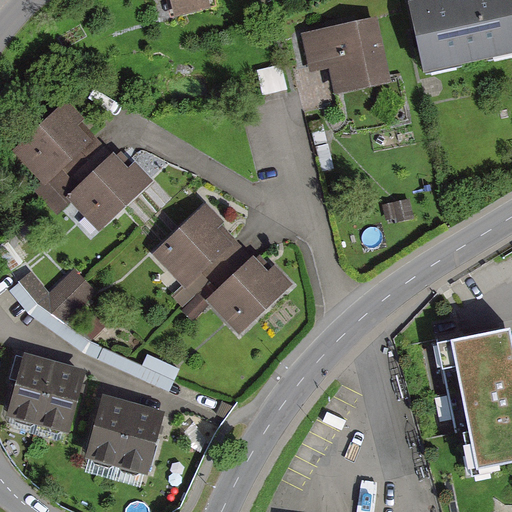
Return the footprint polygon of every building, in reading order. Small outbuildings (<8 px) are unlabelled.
[(173,0),(177,14),(216,4),(214,0),(173,0)] [(511,18),(508,0),(444,0),(416,6),(429,66),(511,48),(511,18)] [(371,24),(307,38),(314,68),(333,64),(338,89),(384,79),(371,24)] [(44,177),(90,138),(65,109),(19,149),(44,177)] [(143,184),(116,156),(73,197),(100,225),(143,184)] [(206,211),(159,254),(185,282),(232,239),(206,211)] [(253,261),(213,298),(241,328),(281,291),(253,261)] [(77,310),(95,289),(74,270),(55,291),(77,310)] [(447,343),(472,470),(511,461),(511,337),(511,331),(447,343)] [(140,377),(173,390),(181,369),(149,356),(140,377)] [(53,367),(25,360),(10,413),(38,421),(53,367)] [(81,375),(53,367),(38,421),(66,429),(81,375)] [(160,416),(106,401),(92,452),(146,467),(160,416)]
